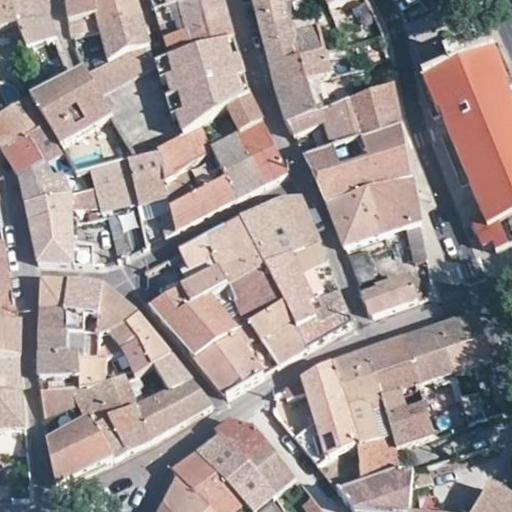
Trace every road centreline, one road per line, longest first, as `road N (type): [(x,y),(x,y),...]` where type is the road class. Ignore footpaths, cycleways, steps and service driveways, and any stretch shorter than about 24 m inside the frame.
road 1 (residential): [(380,0),(477,298)]
road 2 (residential): [(26,277),(41,511)]
road 3 (residential): [(118,277),(303,181)]
road 4 (residential): [(236,0),(277,134),(303,181)]
road 5 (residential): [(118,277),(226,414)]
road 6 (residential): [(303,181),(367,338)]
road 7 (residential): [(245,403),(334,511)]
road 8 (residential): [(245,403),(367,338)]
